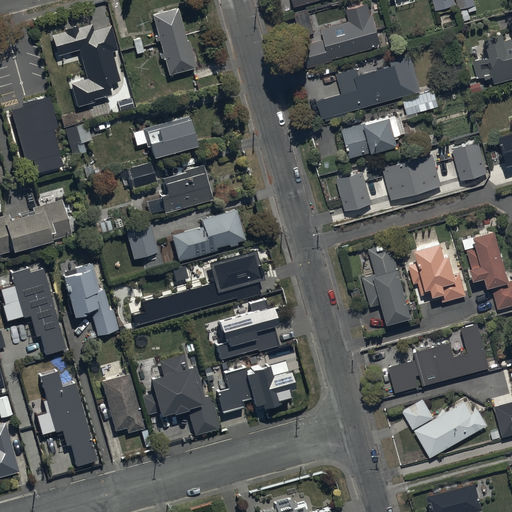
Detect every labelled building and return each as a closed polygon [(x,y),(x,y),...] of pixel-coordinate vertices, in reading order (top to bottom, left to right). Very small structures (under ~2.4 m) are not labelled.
[(432,0),(436,11),(455,5),(453,0),(432,0)] [(473,0),(456,0),(459,11),(462,10),(465,20),(470,19),(468,13),(477,11),(473,0)] [(321,29),(330,61),(382,46),(373,15),(371,16),(368,5),(346,11),(349,22),(321,29)] [(159,40),(159,42),(184,35),(177,8),(152,14),(158,36),(154,37),(156,41),(159,40)] [(308,11),(295,15),(300,34),(313,30),(308,11)] [(66,32),(52,36),(58,57),(80,51),(88,78),(71,83),(77,107),(96,102),(95,100),(114,95),(111,84),(122,81),(114,52),(118,51),(111,26),(94,31),(92,24),(78,28),(77,25),(66,29),(66,32)] [(163,57),(168,74),(193,67),(193,66),(195,66),(188,40),(186,40),(184,35),(159,42),(162,53),(159,54),(161,58),(163,57)] [(511,39),(505,42),(503,37),(486,43),(490,56),(473,62),(479,79),(485,77),(486,81),(493,79),(494,85),(511,80),(511,39)] [(136,53),(143,51),(142,47),(139,38),(133,40),(135,46),(136,53)] [(6,44),(0,45),(0,68),(11,66),(6,44)] [(350,115),(349,113),(421,92),(410,53),(389,59),(391,67),(385,69),(384,64),(376,67),(377,72),(359,77),(357,69),(337,75),(342,94),(317,101),(323,123),(350,115)] [(403,99),(407,116),(439,107),(434,91),(403,99)] [(24,108),(12,111),(27,162),(33,160),(37,174),(65,166),(55,130),(59,129),(50,97),(23,104),(24,108)] [(149,148),(152,161),(196,148),(188,117),(141,130),(146,149),(149,148)] [(372,153),(373,155),(399,147),(390,119),(366,126),(365,123),(342,130),(351,160),(372,153)] [(88,122),(64,129),(72,156),(86,152),(83,142),(93,139),(88,122)] [(511,132),(499,136),(508,165),(511,163),(511,132)] [(486,166),(479,140),(452,148),(455,157),(461,180),(488,172),(486,166)] [(408,160),(417,192),(442,185),(435,162),(433,154),(408,160)] [(385,175),(391,199),(417,192),(408,160),(383,167),(385,175)] [(125,171),(130,190),(156,183),(150,163),(125,171)] [(158,192),(164,214),(213,200),(203,166),(183,172),(184,174),(161,180),(164,190),(158,192)] [(366,181),(363,171),(336,178),(342,198),(345,210),(372,203),(366,181)] [(72,217),(66,219),(61,200),(31,209),(33,216),(11,222),(9,215),(0,217),(0,255),(11,252),(12,254),(51,243),(50,241),(71,236),(70,233),(76,231),(72,217)] [(202,228),(171,236),(178,263),(216,252),(215,249),(229,245),(229,248),(237,246),(236,243),(245,241),(236,210),(200,220),(202,228)] [(149,223),(125,229),(133,261),(157,255),(149,223)] [(511,280),(509,281),(495,231),(474,237),(477,247),(467,249),(472,268),(471,268),(474,281),(478,280),(480,285),(487,283),(488,288),(492,287),(498,309),(511,305),(511,280)] [(388,324),(412,318),(399,269),(391,242),(369,248),(376,274),(363,277),(371,306),(382,303),(388,324)] [(441,295),(443,302),(467,295),(460,272),(455,274),(450,255),(445,256),(441,242),(415,250),(418,262),(409,265),(414,284),(418,282),(422,295),(427,294),(426,290),(431,289),(434,297),(441,295)] [(143,310),(131,313),(135,326),(236,297),(237,300),(260,294),(257,281),(264,279),(256,251),(210,264),(215,282),(157,298),(157,295),(140,299),(143,310)] [(64,279),(62,280),(73,320),(90,315),(96,337),(118,331),(112,310),(109,311),(103,290),(98,292),(91,264),(74,268),(62,272),(64,279)] [(27,267),(10,272),(13,283),(0,287),(5,303),(3,304),(8,321),(29,315),(36,337),(40,336),(45,355),(65,349),(41,267),(28,271),(27,267)] [(252,313),(220,322),(225,339),(215,342),(220,359),(257,348),(258,352),(280,346),(274,327),(280,326),(274,307),(268,309),(265,299),(249,303),(252,313)] [(389,367),(396,392),(419,386),(416,375),(420,374),(423,386),(490,368),(478,323),(461,328),(468,352),(454,356),(451,342),(414,352),(416,359),(389,367)] [(31,336),(12,342),(19,361),(37,355),(31,336)] [(164,376),(152,379),(156,393),(143,396),(148,414),(161,410),(163,416),(189,409),(196,434),(220,427),(211,395),(206,397),(197,366),(189,368),(185,354),(159,361),(164,376)] [(244,365),(223,371),(228,387),(216,390),(223,415),(245,408),(243,401),(252,398),(255,408),(263,406),(264,410),(281,405),(281,402),(292,399),(290,392),(295,391),(286,359),(246,371),(244,365)] [(56,369),(38,374),(46,399),(42,400),(45,412),(36,414),(43,436),(62,431),(67,446),(71,445),(77,466),(96,461),(73,382),(61,385),(56,369)] [(476,377),(483,402),(507,395),(500,370),(476,377)] [(128,375),(100,382),(115,433),(125,430),(127,434),(144,429),(128,375)] [(0,397),(0,419),(12,416),(6,396),(0,397)] [(402,411),(413,429),(434,417),(423,399),(402,411)] [(465,401),(415,430),(430,458),(488,425),(479,410),(472,414),(465,401)] [(511,401),(495,406),(503,437),(511,434),(511,401)] [(0,478),(19,473),(5,423),(0,424),(0,478)] [(481,511),(484,511),(476,484),(474,485),(473,482),(469,483),(470,486),(463,488),(462,484),(457,486),(458,490),(447,492),(446,488),(440,489),(441,494),(435,496),(434,492),(429,493),(430,497),(427,498),(431,511),(481,511)] [(328,511),(323,511),(303,511),(303,509),(306,508),(304,502),(291,505),(289,499),(274,503),(275,509),(262,511),(328,511)]
